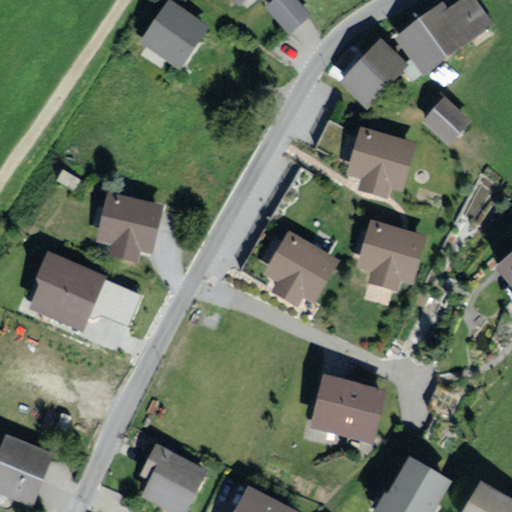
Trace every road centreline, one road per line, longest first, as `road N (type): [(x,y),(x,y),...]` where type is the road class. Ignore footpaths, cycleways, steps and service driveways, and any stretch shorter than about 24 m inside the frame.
road 1 (unclassified): [(397,0),(335,49),(306,86),(184,297),(81,511)]
road 2 (track): [(121,0),(0,181)]
